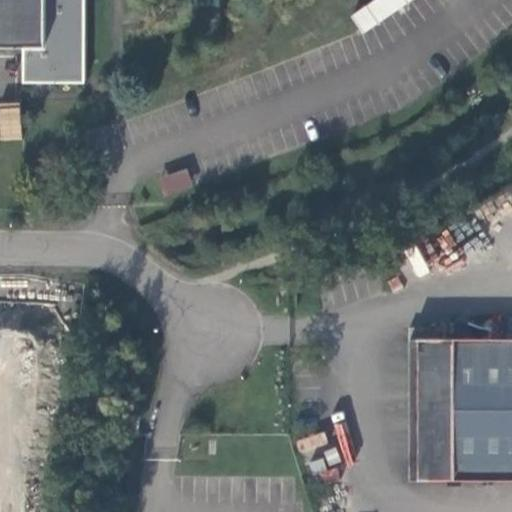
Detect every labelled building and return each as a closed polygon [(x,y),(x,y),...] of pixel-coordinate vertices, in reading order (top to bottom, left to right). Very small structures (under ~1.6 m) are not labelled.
[(0,0),(0,49),(24,49),(24,83),(85,84),(85,0),(0,0)] [(361,32),(410,0),(371,0),(349,14),(361,32)] [(0,106),(0,139),(19,138),(18,106),(0,106)] [(164,196),(192,189),(187,169),(159,175),(164,196)] [(419,482),(511,481),(511,340),(418,341),(419,482)] [(142,428),(145,411),(135,409),(132,427),(142,428)]
